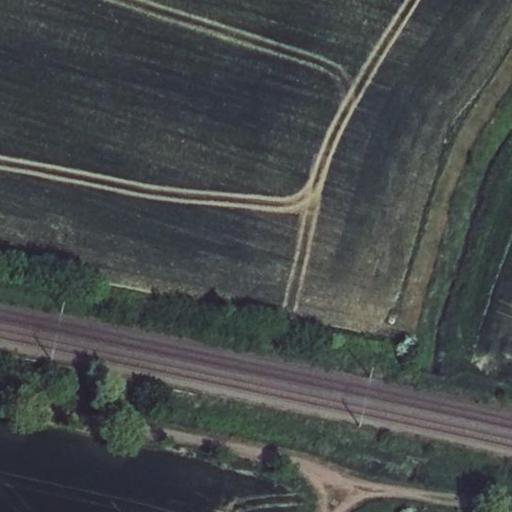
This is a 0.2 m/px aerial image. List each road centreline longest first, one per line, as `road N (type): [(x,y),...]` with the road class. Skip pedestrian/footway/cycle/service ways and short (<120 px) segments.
road 1 (track): [(511,509),(356,488),(285,458),(0,396)]
road 2 (track): [(401,339),(447,183),(511,66)]
